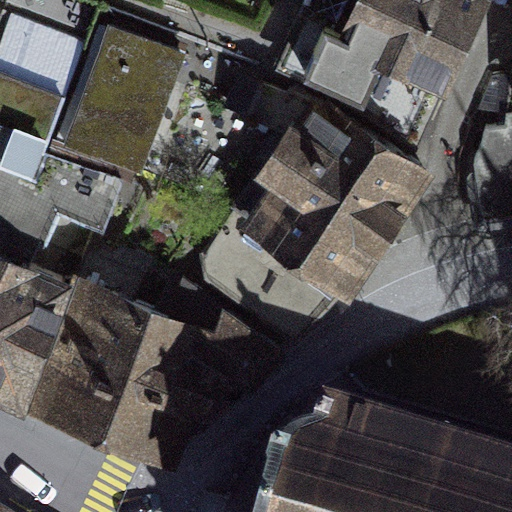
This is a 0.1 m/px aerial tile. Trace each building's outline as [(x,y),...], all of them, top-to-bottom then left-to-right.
[(323,0),(312,0),(283,67),(324,86),(422,145),(457,71),(450,67),(481,0),(345,0),(341,9),(323,0)] [(108,16),(63,131),(141,161),(186,46),(185,46),(187,40),(113,11),(111,17),(108,16)] [(48,139),(82,39),(10,13),(0,37),(0,229),(33,244),(38,231),(43,233),(56,200),(103,221),(123,170),(48,139)] [(326,92),(323,96),(309,88),(306,93),(298,88),(296,92),(239,69),(226,91),(253,102),(248,110),(274,123),(202,246),(204,272),(297,336),(348,283),(351,285),(435,159),(326,92)] [(511,123),(504,124),(503,119),(486,120),(474,154),(478,208),(511,204),(511,123)] [(0,380),(26,393),(75,264),(33,244),(0,229),(0,380)] [(26,393),(24,398),(182,449),(196,406),(207,410),(221,367),(253,379),(287,339),(185,268),(174,297),(75,264),(26,393)] [(511,511),(511,451),(323,396),(312,403),(306,429),(294,433),(285,439),(277,450),(259,511),(511,511)]
